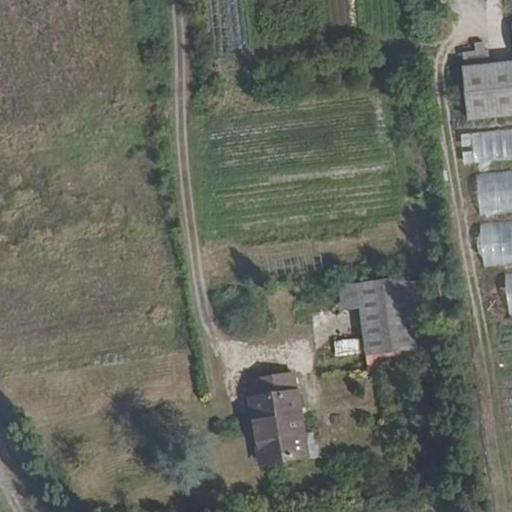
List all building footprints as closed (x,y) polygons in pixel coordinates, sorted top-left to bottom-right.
[(459,60),(463,125),(489,123),(486,74),(485,59),(459,60)] [(511,71),(486,74),(489,123),(511,120),(511,71)] [(511,126),(459,130),(461,159),(511,156),(511,126)] [(511,170),(475,173),(478,211),(511,208),(511,170)] [(480,261),(511,259),(511,219),(478,221),(480,261)] [(507,313),(511,312),(511,274),(503,276),(507,313)] [(402,279),(352,284),(361,354),(411,349),(402,279)] [(295,371),(252,377),(254,396),(250,396),(260,461),(308,454),(295,371)]
